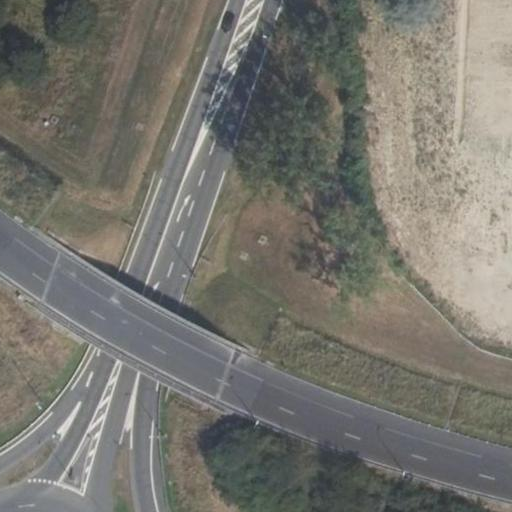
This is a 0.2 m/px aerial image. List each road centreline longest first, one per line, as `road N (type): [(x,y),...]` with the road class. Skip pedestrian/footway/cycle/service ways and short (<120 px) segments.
road 1 (motorway): [(511,485),(419,460),(223,382),(135,336),(0,245)]
road 2 (unknown): [(511,274),(445,274),(408,224),(395,188),(386,0)]
road 3 (secondary): [(197,149),(105,364)]
road 4 (secondary): [(96,511),(126,378),(157,306)]
road 5 (secondary): [(149,511),(140,470),(157,306)]
road 6 (secondary): [(157,306),(197,149)]
road 7 (secondary): [(197,149),(253,0)]
road 8 (secondary): [(105,364),(42,504)]
road 9 (secondary): [(105,364),(40,438),(0,467)]
